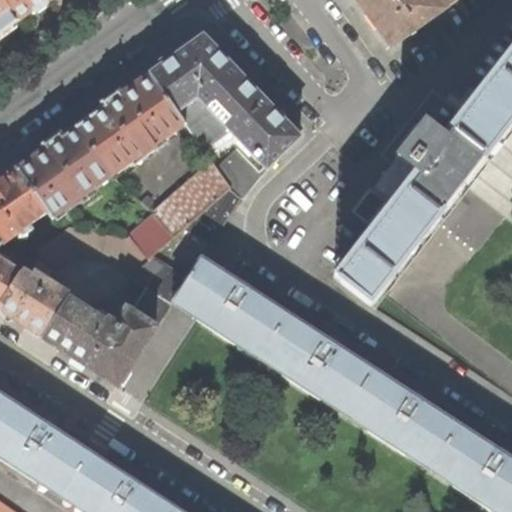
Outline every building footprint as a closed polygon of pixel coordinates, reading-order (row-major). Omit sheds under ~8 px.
[(0,0),(0,33),(17,21),(2,0),(0,0)] [(43,3),(46,0),(2,0),(17,21),(43,3)] [(357,0),(393,49),(444,12),(445,12),(436,0),(357,0)] [(436,0),(445,12),(461,0),(436,0)] [(204,41),(195,47),(203,55),(212,48),(204,41)] [(177,61),(151,80),(185,128),(202,152),(209,145),(220,134),(224,129),(234,139),(234,138),(267,171),(279,161),(301,140),(212,48),(203,55),(195,47),(177,61)] [(511,63),(457,134),(440,156),(435,162),(467,187),(471,181),(511,129),(511,63)] [(110,106),(77,130),(112,180),(143,158),(144,160),(157,151),(155,149),(185,128),(151,80),(150,78),(110,106)] [(399,160),(422,178),(435,162),(440,156),(457,134),(450,129),(443,138),(425,124),(416,135),(406,148),(397,159),(399,160)] [(48,150),(18,172),(48,215),(54,222),(69,211),(71,213),(84,204),(82,201),(112,180),(77,130),(48,150)] [(214,150),(224,138),(220,134),(209,145),(214,150)] [(242,199),(260,178),(239,154),(218,173),(230,191),(242,199)] [(340,282),(422,178),(399,160),(374,192),(388,203),(354,246),(358,249),(335,278),(340,282)] [(373,307),(467,187),(435,162),(422,178),(340,282),(373,307)] [(173,240),(184,231),(230,191),(218,173),(213,166),(153,217),(173,240)] [(0,184),(0,244),(2,248),(48,215),(18,172),(0,184)] [(211,245),(242,199),(230,191),(184,231),(211,245)] [(152,259),(173,240),(153,217),(126,240),(131,241),(149,262),(152,259)] [(35,274),(44,280),(78,257),(119,266),(130,279),(149,262),(131,241),(126,240),(71,229),(41,251),(23,273),(32,278),(35,274)] [(0,309),(22,276),(0,261),(0,249),(2,248),(0,244),(0,309)] [(146,289),(173,306),(191,278),(152,259),(149,262),(130,279),(146,289)] [(198,322),(227,277),(215,269),(202,260),(191,278),(173,306),(186,314),(198,322)] [(58,289),(44,280),(35,274),(32,278),(23,273),(22,276),(0,309),(0,312),(19,325),(42,340),(68,300),(68,299),(66,297),(68,293),(59,287),(58,289)] [(238,284),(227,277),(198,322),(235,346),(238,341),(286,373),(283,377),(321,402),(324,397),(372,428),(369,433),(407,457),(410,453),(457,482),(454,487),(492,511),(496,507),(503,511),(511,511),(511,460),(501,454),(414,398),(331,344),(238,284)] [(146,289),(131,313),(157,330),(173,306),(146,289)] [(119,389),(157,330),(131,313),(127,311),(118,326),(107,319),(104,323),(68,300),(42,340),(70,358),(119,389)] [(0,394),(0,450),(3,453),(0,457),(0,458),(38,483),(41,478),(89,509),(86,511),(180,511),(135,482),(54,430),(0,394)] [(12,511),(0,503),(0,511),(12,511)]
